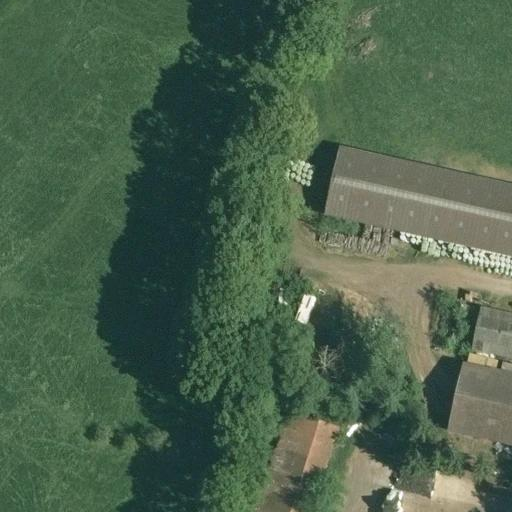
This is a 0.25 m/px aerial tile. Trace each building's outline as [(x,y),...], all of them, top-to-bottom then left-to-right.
[(332,214),(511,254),(511,188),(346,151),(332,214)] [(474,349),(511,357),(511,313),(483,306),(482,312),(460,306),(452,342),(475,347),(474,349)] [(511,445),(511,374),(468,364),(453,432),(511,445)] [(266,511),(316,511),(343,430),(299,415),(266,511)] [(388,485),(387,498),(448,500),(448,476),(372,474),(372,485),(388,485)]
